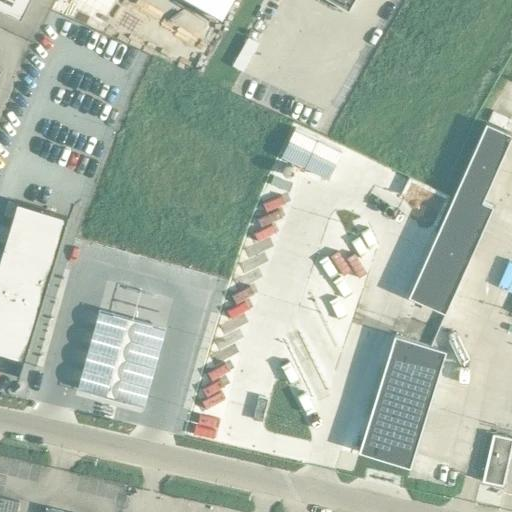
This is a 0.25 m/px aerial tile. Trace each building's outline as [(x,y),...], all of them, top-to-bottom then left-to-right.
[(28,0),(0,0),(0,9),(20,19),(28,0)] [(188,0),(220,18),(230,0),(188,0)] [(327,0),(347,11),(353,0),(327,0)] [(485,122),(455,190),(481,201),(511,134),(485,122)] [(72,219),(21,203),(0,269),(0,353),(28,362),(72,219)] [(125,317),(103,395),(115,399),(137,321),(125,317)] [(393,334),(357,451),(408,467),(444,350),(393,334)] [(511,437),(492,433),(481,481),(502,486),(511,440),(511,437)] [(0,511),(15,511),(17,502),(0,497),(0,511)]
